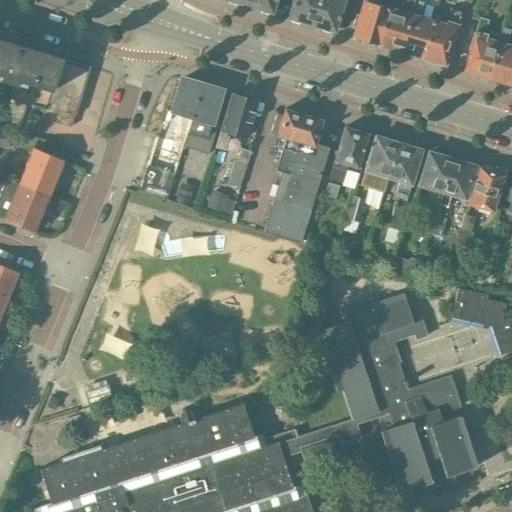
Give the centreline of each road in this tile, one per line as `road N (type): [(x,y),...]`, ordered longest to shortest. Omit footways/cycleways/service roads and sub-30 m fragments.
road 1 (secondary): [(511,128),(152,21)]
road 2 (residential): [(69,269),(142,56)]
road 3 (residential): [(0,10),(142,56)]
